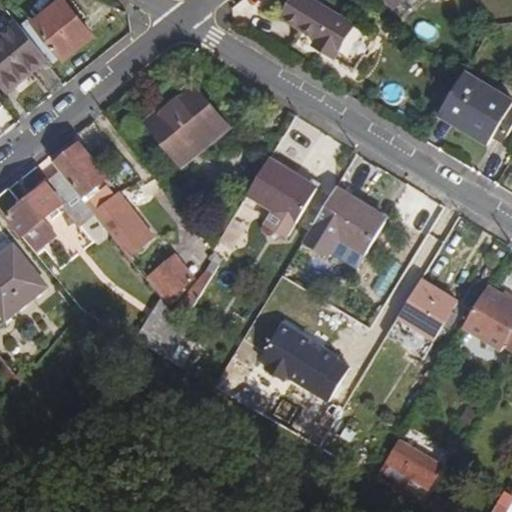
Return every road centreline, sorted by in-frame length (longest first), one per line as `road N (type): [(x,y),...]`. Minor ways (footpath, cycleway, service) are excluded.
road 1 (residential): [(182,22),(511,221)]
road 2 (residential): [(0,169),(182,22)]
